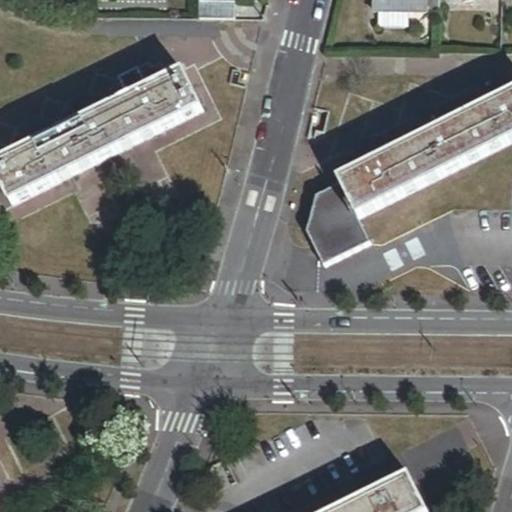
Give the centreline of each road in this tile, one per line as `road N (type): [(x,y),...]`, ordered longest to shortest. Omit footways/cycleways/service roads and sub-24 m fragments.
road 1 (residential): [(315,0),(224,322)]
road 2 (tertiary): [(199,385),(511,388)]
road 3 (tertiary): [(511,326),(224,322)]
road 4 (tertiary): [(224,322),(0,305)]
road 5 (tertiary): [(0,361),(199,385)]
road 6 (residential): [(150,511),(199,385)]
